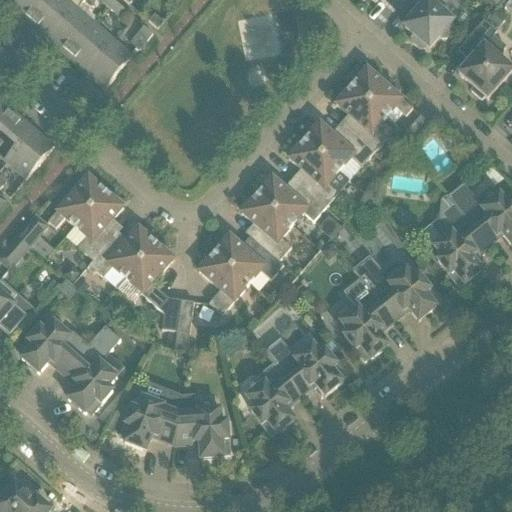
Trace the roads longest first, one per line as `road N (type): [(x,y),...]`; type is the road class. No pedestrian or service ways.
road 1 (tertiary): [(511,328),(476,339),(250,495),(154,507),(72,462),(0,401)]
road 2 (residential): [(357,32),(196,211),(169,207),(0,59)]
road 3 (residential): [(357,32),(511,169)]
